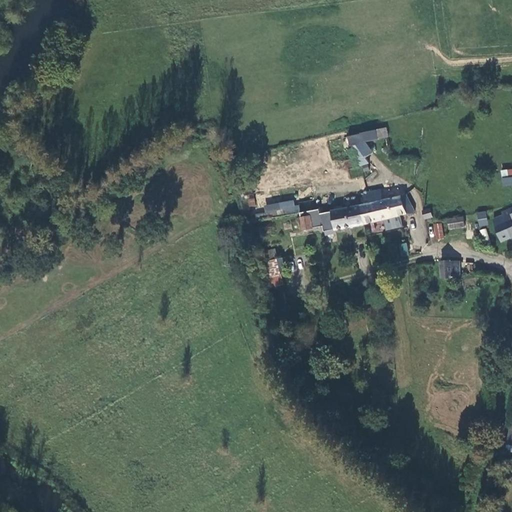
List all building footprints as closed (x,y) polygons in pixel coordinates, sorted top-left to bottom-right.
[(389,137),(387,127),(349,134),(351,143),(380,139),(389,137)] [(367,157),(375,152),(367,143),(358,148),(363,155),(367,157)] [(363,155),(356,158),(360,167),(370,163),(367,157),(363,155)] [(511,176),(511,168),(501,170),(502,178),(511,176)] [(409,215),(403,195),(385,199),(382,188),(366,191),(368,202),(358,204),(362,224),(385,220),(401,217),(409,215)] [(247,198),(248,207),(256,205),(254,197),(247,198)] [(293,200),(280,203),(264,206),(267,220),(300,213),(302,212),(301,205),(295,206),(293,200)] [(300,213),(304,230),(323,226),(324,232),(362,224),(358,204),(322,213),(321,208),(302,212),(300,213)] [(511,205),(502,209),(503,212),(493,217),(503,238),(511,233),(511,205)] [(487,225),(485,212),(477,213),(479,226),(487,225)] [(464,227),(463,216),(447,218),(449,229),(464,227)] [(403,229),(401,217),(385,220),(387,232),(403,229)] [(434,224),(435,238),(443,237),(441,223),(434,224)] [(398,245),(402,257),(409,255),(406,242),(398,245)] [(267,288),(281,287),(277,248),(264,249),(267,288)] [(440,279),(461,279),(460,261),(440,261),(440,279)]
